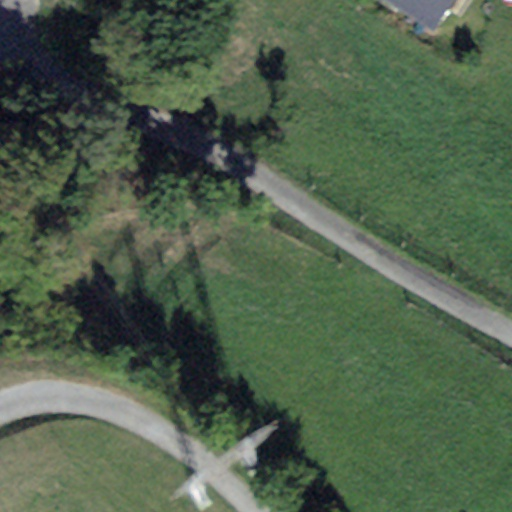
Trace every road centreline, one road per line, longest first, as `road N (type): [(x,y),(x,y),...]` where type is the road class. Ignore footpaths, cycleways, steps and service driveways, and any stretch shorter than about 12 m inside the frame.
road 1 (unclassified): [(511,331),(197,142),(75,93),(17,53),(0,22)]
road 2 (unclassified): [(0,409),(47,395),(136,417),(207,462),(257,511)]
